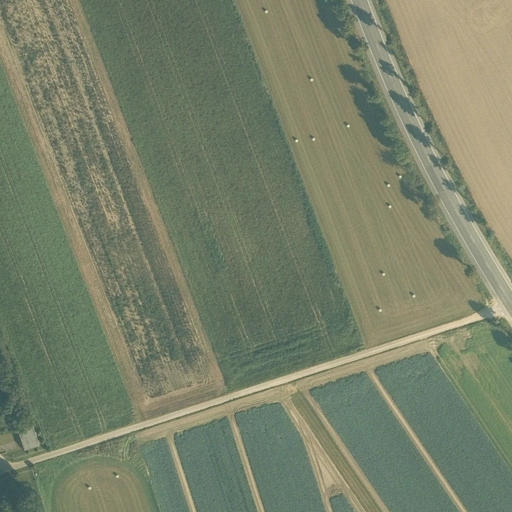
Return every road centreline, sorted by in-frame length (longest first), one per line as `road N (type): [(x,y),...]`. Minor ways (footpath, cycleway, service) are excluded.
road 1 (track): [(0,470),(511,309)]
road 2 (primary): [(359,0),(443,189),(511,307)]
